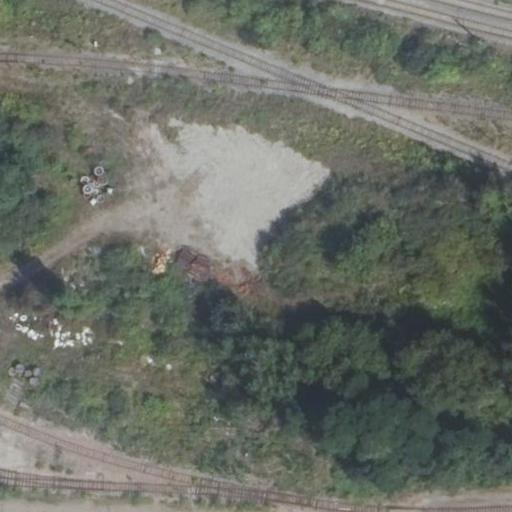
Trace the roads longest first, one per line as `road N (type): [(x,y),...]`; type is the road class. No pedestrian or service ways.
road 1 (track): [(263,511),(0,504)]
road 2 (track): [(0,278),(179,206)]
